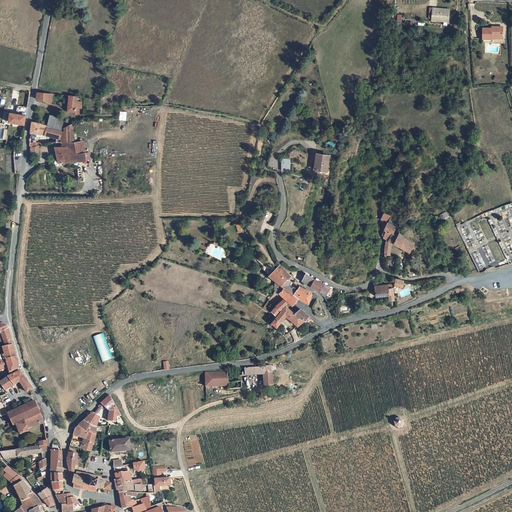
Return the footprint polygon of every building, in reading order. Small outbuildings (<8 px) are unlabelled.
[(432,11),(431,19),(448,20),(449,11),(432,11)] [(482,28),(482,38),(490,37),(490,33),(501,33),(501,24),(490,24),(490,28),(482,28)] [(44,99),(46,91),(38,90),(37,97),(44,99)] [(48,102),(50,104),(52,92),(46,91),(44,99),(45,100),(48,102)] [(80,102),(77,102),(77,95),(69,94),(66,110),(74,112),(74,114),(77,114),(77,109),(80,109),(80,102)] [(24,124),(26,115),(10,112),(9,122),(24,124)] [(61,115),(47,114),(45,123),(45,126),(58,127),(59,128),(61,115)] [(58,127),(45,126),(45,123),(31,119),(30,133),(33,134),(33,131),(53,134),(53,140),(57,139),(58,135),(58,127)] [(58,127),(58,135),(62,135),(65,135),(65,139),(74,140),(72,123),(63,126),(63,128),(59,128),(58,127)] [(65,135),(62,135),(62,146),(74,145),(74,140),(65,139),(65,135)] [(74,140),(74,145),(62,146),(54,146),(56,163),(77,161),(75,152),(83,152),(83,140),(74,140)] [(29,154),(37,155),(39,143),(36,144),(31,145),(29,154)] [(315,169),(327,170),(329,155),(317,154),(315,169)] [(291,157),(281,157),(280,168),(290,170),(291,157)] [(390,226),(391,222),(387,218),(389,214),(383,211),(379,219),(385,222),(381,231),(382,232),(380,237),(386,241),(390,233),(393,228),(390,226)] [(389,242),(390,243),(408,253),(412,244),(406,241),(400,236),(396,233),(394,235),(390,233),(386,241),(389,242)] [(283,285),(285,282),(287,278),(288,277),(277,264),(272,268),(264,275),(271,282),(280,288),(290,295),(294,288),(289,284),(287,287),(283,285)] [(310,278),(303,273),(300,279),(325,293),(328,287),(310,278)] [(272,291),(271,292),(277,293),(280,288),(271,282),(272,291)] [(306,296),(309,292),(297,285),(296,285),(294,288),(290,295),(285,300),(290,304),(294,300),(304,304),(306,299),(304,297),(305,295),(306,296)] [(290,295),(280,288),(277,293),(280,295),(285,300),(290,295)] [(392,300),(391,288),(374,290),(375,296),(386,295),(387,300),(392,300)] [(280,295),(277,299),(282,304),(285,300),(280,295)] [(282,304),(277,299),(267,310),(274,315),(282,304)] [(274,315),(269,321),(274,326),(283,316),(294,325),(299,321),(301,322),(303,320),(301,319),(297,315),(296,316),(293,314),(282,304),(274,315)] [(301,319),(305,315),(297,309),(293,314),(296,316),(297,315),(301,319)] [(5,324),(1,321),(0,321),(0,332),(2,340),(9,339),(5,324)] [(112,358),(103,333),(93,336),(102,362),(112,358)] [(12,354),(10,343),(3,344),(0,345),(2,354),(3,357),(12,354)] [(0,357),(0,367),(3,366),(5,372),(15,367),(12,354),(3,357),(0,357)] [(274,384),(272,373),(272,366),(263,367),(260,367),(253,368),(245,368),(246,376),(264,375),(265,385),(274,384)] [(0,379),(0,388),(2,391),(5,389),(4,388),(15,381),(17,383),(20,387),(23,391),(28,388),(16,370),(13,371),(5,376),(0,379)] [(226,373),(206,373),(207,386),(227,386),(226,373)] [(112,416),(120,416),(109,394),(99,403),(103,406),(103,407),(105,408),(107,409),(104,420),(111,421),(112,416)] [(30,401),(4,415),(9,426),(12,424),(36,413),(30,401)] [(98,407),(93,412),(95,414),(103,406),(99,403),(98,403),(97,404),(97,405),(98,407)] [(96,415),(95,414),(93,412),(90,410),(82,417),(92,425),(96,415)] [(37,414),(36,413),(12,424),(17,434),(25,430),(24,428),(39,421),(37,414)] [(91,432),(92,425),(82,417),(72,427),(69,432),(76,434),(78,425),(79,426),(83,429),(87,432),(91,432)] [(395,424),(396,426),(398,427),(400,428),(402,428),(403,427),(404,425),(405,423),(405,421),(404,419),(402,418),(400,418),(398,418),(397,419),(396,420),(395,422),(395,424)] [(79,435),(77,441),(76,446),(82,448),(89,450),(91,433),(91,432),(87,432),(83,429),(79,426),(78,425),(76,434),(79,435)] [(117,436),(109,436),(109,439),(108,439),(109,450),(129,449),(128,438),(117,439),(117,436)] [(51,458),(58,458),(61,458),(62,456),(62,448),(60,448),(60,442),(52,442),(51,458)] [(75,453),(76,446),(67,444),(66,452),(75,453)] [(42,454),(40,446),(6,451),(1,452),(5,460),(42,454)] [(82,448),(80,459),(78,458),(76,466),(84,468),(89,450),(82,448)] [(75,457),(75,453),(66,452),(66,454),(66,459),(67,464),(69,469),(73,471),(74,466),(75,457)] [(115,480),(121,478),(122,485),(127,483),(126,480),(129,479),(127,472),(121,472),(121,469),(133,468),(137,471),(143,468),(142,460),(120,465),(113,467),(115,480)] [(7,473),(5,476),(13,484),(18,494),(24,503),(29,498),(28,497),(34,493),(23,481),(19,477),(8,467),(5,471),(7,473)] [(151,470),(152,478),(160,477),(160,475),(159,475),(159,471),(159,470),(151,470)] [(110,491),(112,483),(101,480),(101,479),(99,478),(100,476),(78,471),(77,475),(75,474),(73,483),(75,484),(74,487),(96,492),(97,488),(110,491)] [(160,477),(152,478),(152,485),(157,485),(168,484),(168,477),(160,477)] [(123,485),(122,485),(121,478),(115,480),(113,480),(115,487),(123,485)] [(126,480),(127,483),(122,485),(123,485),(115,487),(116,491),(118,491),(130,489),(132,489),(131,485),(129,479),(126,480)] [(52,480),(54,489),(64,488),(63,480),(52,480)] [(62,505),(70,503),(67,493),(64,493),(64,488),(54,489),(60,505),(62,505)] [(56,506),(49,489),(40,495),(51,507),(56,506)] [(130,489),(118,491),(122,508),(127,507),(127,503),(132,502),(130,489)] [(29,498),(24,503),(27,507),(34,502),(32,500),(37,496),(34,493),(28,497),(29,498)] [(80,504),(72,493),(67,493),(70,503),(73,510),(81,509),(80,504)] [(37,496),(32,500),(34,502),(35,505),(40,500),(37,496)] [(147,497),(145,497),(143,498),(144,502),(137,504),(132,506),(133,511),(135,511),(150,506),(147,497)] [(27,507),(28,511),(30,511),(32,511),(37,509),(35,505),(34,502),(27,507)] [(73,510),(70,503),(62,505),(63,511),(73,510)]
